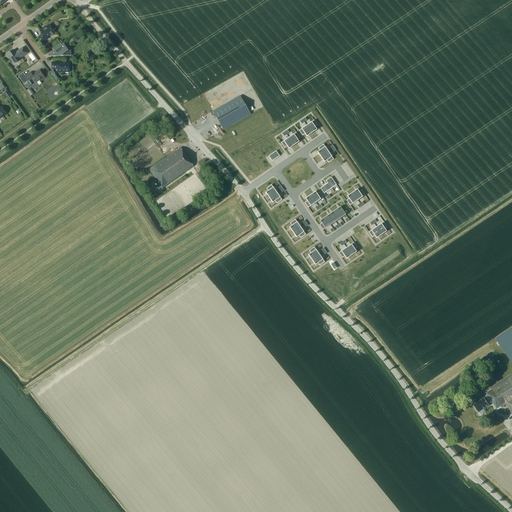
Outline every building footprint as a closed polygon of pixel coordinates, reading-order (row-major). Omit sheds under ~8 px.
[(39,36),(43,41),(48,38),(47,37),(50,35),(50,36),(51,36),(53,35),(53,34),(53,33),(54,32),(50,25),(44,29),(44,28),(40,31),(42,34),(39,36)] [(65,55),(64,55),(64,53),(67,50),(63,45),(62,46),(60,43),(53,49),(54,51),(52,53),(53,56),(65,56),(65,55)] [(7,54),(13,64),(20,59),(20,58),(27,53),(23,47),(20,49),(20,50),(16,53),(13,50),(7,54)] [(70,72),(70,63),(52,63),(52,69),(58,69),(58,72),(65,72),(68,72),(69,72),(70,72)] [(30,72),(25,76),(29,81),(32,79),(34,79),(36,82),(40,80),(40,81),(45,78),(39,70),(32,75),(30,72)] [(240,96),(213,111),(223,130),(250,114),(240,96)] [(311,122),(306,125),(312,133),(317,129),(315,127),(318,125),(314,120),(311,122)] [(301,129),(299,130),(302,136),(305,134),(307,136),(312,133),(306,125),(301,129)] [(294,134),(289,137),(294,145),(299,142),(297,139),(300,137),(296,132),(294,134)] [(284,141),(281,143),(285,148),(287,146),(289,149),(294,145),(289,137),(284,141)] [(254,144),(257,149),(269,143),(266,138),(254,144)] [(320,150),(317,152),(321,157),(328,152),(325,147),(323,144),(318,148),(320,150)] [(180,148),(149,170),(156,180),(154,181),(145,187),(150,194),(158,188),(161,186),(162,188),(193,166),(180,148)] [(269,156),(273,161),(280,156),(276,151),(269,156)] [(328,152),(321,157),(324,162),(327,160),(328,163),(334,159),(332,157),(328,152)] [(268,171),(273,167),(266,157),(261,161),(268,171)] [(203,169),(197,173),(201,179),(207,174),(203,169)] [(328,183),(320,188),(324,193),(336,185),(331,177),(326,181),(328,183)] [(268,191),(266,192),(269,198),(277,192),(273,187),(271,185),(266,188),(268,191)] [(357,189),(352,193),(357,200),(363,197),(365,195),(361,190),(359,191),(357,189)] [(315,191),(310,195),(316,203),(320,199),(323,197),(320,192),(317,194),(315,191)] [(277,192),(269,198),(273,203),(275,201),(277,203),(282,200),(280,197),(277,192)] [(349,199),(346,200),(350,205),(353,204),(357,200),(352,193),(347,196),(349,199)] [(307,201),(304,203),(308,208),(311,206),(316,203),(310,195),(305,198),(307,201)] [(340,207),(335,210),(340,218),(345,214),(340,207)] [(335,210),(330,214),(335,221),(340,218),(335,210)] [(330,214),(325,217),(330,225),(335,221),(330,214)] [(322,223),(319,225),(323,230),(325,228),(330,225),(325,217),(320,221),(322,223)] [(292,225),(289,227),(293,232),(300,227),(297,222),(295,219),(290,223),(292,225)] [(381,223),(376,227),(381,235),(387,231),(385,229),(387,227),(384,222),(381,223)] [(300,227),(293,232),(296,237),(299,235),(301,238),(306,234),(304,232),(300,227)] [(371,230),(369,232),(372,237),(375,236),(376,238),(381,235),(376,227),(371,230)] [(351,244),(346,248),(351,255),(356,252),(355,249),(357,248),(354,242),(351,244)] [(311,253),(308,255),(312,260),(319,254),(316,250),(314,247),(309,250),(311,253)] [(341,251),(339,253),(342,258),(345,256),(346,259),(351,255),(346,248),(341,251)] [(319,254),(312,260),(315,265),(318,263),(319,266),(325,262),(323,259),(319,254)] [(511,328),(496,339),(511,362),(511,328)] [(511,412),(511,374),(491,388),(492,389),(486,393),(489,396),(485,399),(484,398),(474,405),(479,412),(489,405),(489,404),(492,402),(497,409),(501,406),(502,407),(506,404),(511,412)]
